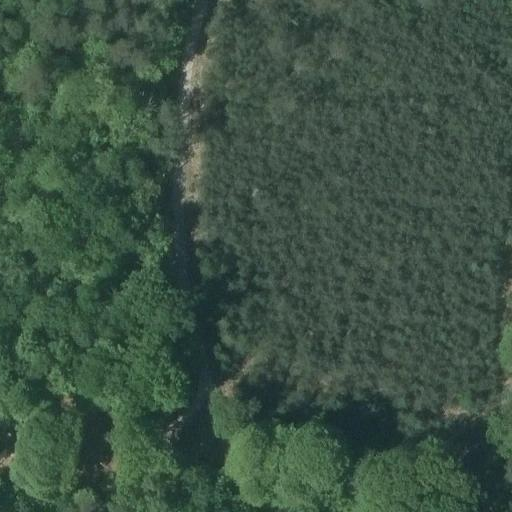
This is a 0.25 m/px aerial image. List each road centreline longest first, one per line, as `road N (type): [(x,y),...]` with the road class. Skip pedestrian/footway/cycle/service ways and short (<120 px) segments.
road 1 (track): [(207,0),(181,94),(181,265),(227,447)]
road 2 (track): [(461,511),(371,454),(227,447)]
road 3 (track): [(0,439),(227,447)]
